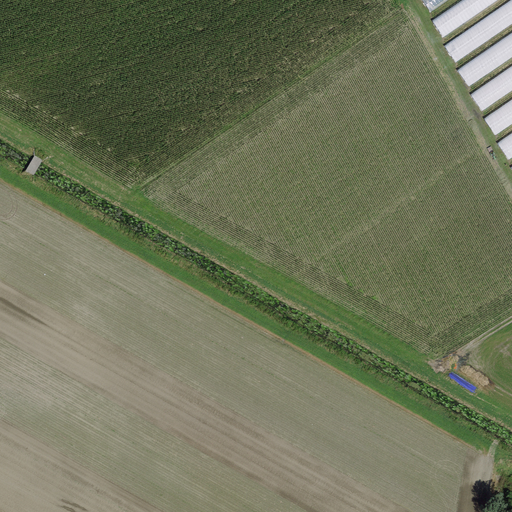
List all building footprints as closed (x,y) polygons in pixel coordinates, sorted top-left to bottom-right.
[(448,0),(422,0),(431,12),(448,0)] [(497,0),(462,0),(431,21),(442,38),(497,0)] [(511,23),(511,0),(444,46),(456,63),(511,23)] [(511,57),(511,32),(457,70),(468,87),(511,57)] [(511,90),(511,66),(471,94),(482,111),(511,90)] [(511,124),(511,99),(484,119),(495,135),(511,124)] [(511,157),(511,133),(498,143),(509,160),(511,157)]
